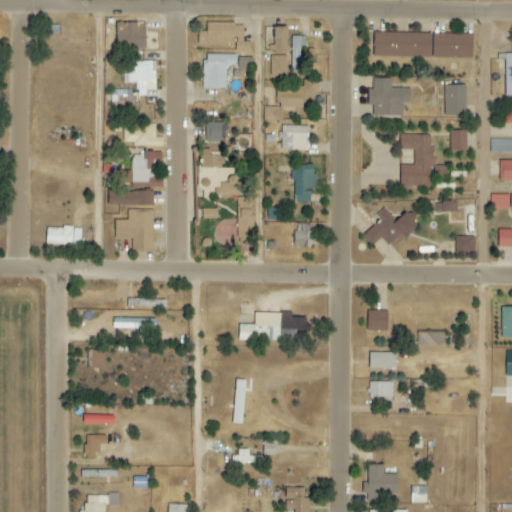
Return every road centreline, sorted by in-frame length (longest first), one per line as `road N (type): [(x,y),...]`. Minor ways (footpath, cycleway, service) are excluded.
road 1 (tertiary): [(511,15),(0,7)]
road 2 (residential): [(511,276),(0,272)]
road 3 (residential): [(337,511),(353,13)]
road 4 (residential): [(185,277),(179,0)]
road 5 (residential): [(24,273),(30,8)]
road 6 (residential): [(496,15),(482,276)]
road 7 (residential): [(65,511),(68,274)]
